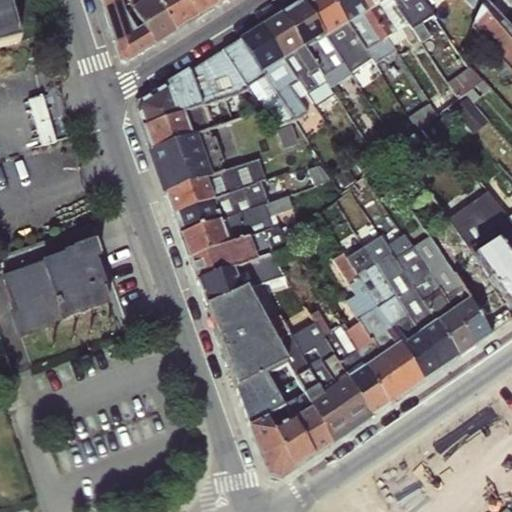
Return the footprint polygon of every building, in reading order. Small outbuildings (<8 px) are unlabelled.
[(0,0),(0,47),(21,41),(8,0),(0,0)] [(99,0),(103,12),(128,3),(137,0),(99,0)] [(137,0),(128,3),(153,47),(175,33),(154,0),(137,0)] [(154,0),(175,33),(197,20),(184,0),(154,0)] [(184,0),(197,20),(218,7),(213,0),(184,0)] [(331,0),(307,0),(304,2),(348,72),(355,69),(351,62),(366,52),(331,0)] [(379,57),(393,48),(361,0),(331,0),(366,52),(375,66),(382,62),(379,57)] [(390,0),(361,0),(393,48),(406,38),(413,49),(421,44),(412,31),(390,0)] [(434,17),(430,10),(423,0),(390,0),(412,31),(434,17)] [(423,0),(430,10),(439,0),(423,0)] [(511,30),(484,1),(470,30),(511,76),(511,30)] [(304,2),(282,14),(322,80),(329,91),(351,76),(348,72),(304,2)] [(153,47),(128,3),(103,12),(119,62),(125,64),(153,47)] [(282,14),(261,27),(298,83),(313,104),(323,98),(316,83),(322,80),(282,14)] [(261,27),(239,41),(296,122),(311,111),(293,86),(298,83),(261,27)] [(272,131),(296,122),(239,41),(221,52),(245,91),(272,131)] [(245,91),(221,52),(188,72),(202,107),(245,91)] [(142,128),(202,107),(188,72),(140,101),(137,114),(142,128)] [(202,107),(142,128),(150,152),(210,129),(202,107)] [(173,216),(256,185),(264,181),(259,163),(309,144),(296,122),(272,131),(218,150),(157,172),(173,216)] [(157,172),(218,150),(210,129),(150,152),(157,172)] [(180,236),(251,210),(247,196),(259,192),(256,185),(173,216),(180,236)] [(486,192),(469,204),(511,264),(511,222),(509,219),(486,192)] [(189,260),(277,227),(275,216),(293,210),(288,197),(251,210),(180,236),(189,260)] [(511,314),(511,264),(469,204),(447,220),(475,256),(472,258),(511,314)] [(387,249),(458,359),(491,336),(469,299),(467,300),(419,226),(409,233),(415,245),(411,248),(403,254),(396,244),(387,249)] [(292,248),(295,257),(310,253),(301,230),(281,236),(277,227),(189,260),(197,282),(292,248)] [(458,359),(387,249),(379,238),(363,248),(440,371),(458,359)] [(94,243),(0,278),(14,312),(7,314),(18,340),(112,306),(95,262),(102,258),(94,243)] [(292,248),(197,282),(206,307),(247,289),(273,282),(270,269),(295,257),(292,248)] [(440,371),(363,248),(346,260),(422,383),(440,371)] [(422,383),(346,260),(344,254),(331,261),(354,297),(345,303),(358,324),(347,331),(342,325),(340,327),(388,406),(422,383)] [(288,364),(266,324),(247,289),(206,307),(236,390),(255,380),(288,364)] [(388,406),(340,327),(331,332),(316,312),(310,316),(370,419),(388,406)] [(370,419),(310,316),(286,328),(351,432),(370,419)] [(351,432),(286,328),(280,317),(266,324),(288,364),(331,446),(351,432)] [(331,446),(288,364),(255,380),(293,471),(331,446)] [(293,471),(255,380),(236,390),(267,478),(279,481),(293,471)]
